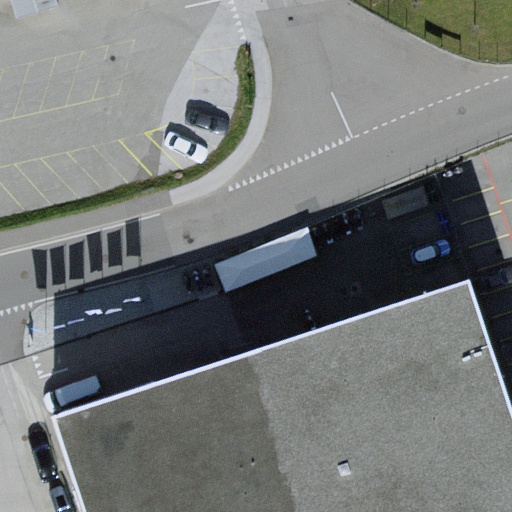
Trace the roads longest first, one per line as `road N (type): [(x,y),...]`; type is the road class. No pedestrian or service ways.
road 1 (residential): [(0,279),(154,239),(364,159)]
road 2 (residential): [(364,159),(295,0)]
road 3 (residential): [(511,103),(364,159)]
